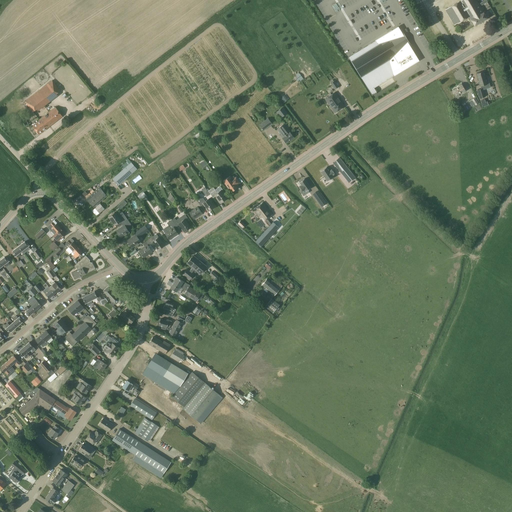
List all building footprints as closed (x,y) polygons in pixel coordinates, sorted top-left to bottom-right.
[(458,23),(470,16),(471,20),(475,25),(487,18),(486,18),(489,16),(486,12),(484,14),(483,13),(480,7),(487,3),(486,0),(478,5),(475,0),(461,0),(461,1),(449,8),(445,10),(454,25),(458,23)] [(388,33),(348,57),(372,95),(376,92),(374,88),(415,63),(410,54),(413,52),(411,48),(412,47),(401,29),(400,30),(398,27),(394,29),(388,33)] [(476,73),(481,89),(482,88),(484,88),(483,85),(489,84),(487,75),(484,76),(483,71),(476,73)] [(298,82),(303,79),(299,73),(294,76),(298,82)] [(60,91),(52,80),(25,101),(33,112),(60,91)] [(335,90),(339,87),(334,81),(330,83),(335,90)] [(461,96),(459,93),(462,92),(462,93),(465,91),(461,84),(458,86),(459,87),(453,90),(457,98),(459,98),(460,97),(461,96)] [(335,92),(325,99),(335,113),(344,106),(335,92)] [(473,107),(479,103),(476,97),(469,102),(473,107)] [(282,106),(280,108),(276,111),(281,117),(287,113),(282,106)] [(40,120),(33,126),(39,134),(62,116),(55,107),(39,120),(40,120)] [(268,118),(265,120),(259,125),(264,131),(272,124),(268,118)] [(283,137),(282,138),(286,143),(293,137),(288,130),(287,131),(283,125),(277,129),(283,137)] [(256,142),(250,147),(257,157),(258,157),(257,156),(259,154),(260,155),(261,155),(264,159),(271,153),(263,142),(258,146),(256,142)] [(242,162),(238,166),(246,176),(253,170),(250,167),(250,165),(252,164),(252,165),(253,165),(246,156),(240,160),(242,162)] [(342,161),(336,167),(348,182),(355,177),(342,161)] [(123,170),(112,179),(118,186),(137,169),(131,162),(123,170)] [(327,167),(321,171),(328,181),(334,177),(333,175),(335,173),(332,169),(329,171),(327,167)] [(229,176),(223,181),(231,192),(232,191),(233,191),(235,190),(235,189),(237,187),(236,185),(239,183),(236,178),(235,178),(233,176),(230,178),(229,176)] [(302,185),(299,187),(302,191),(301,192),(302,194),(303,195),(307,193),(306,191),(308,190),(311,188),(304,179),(299,182),(302,185)] [(99,187),(94,191),(97,195),(95,197),(99,202),(107,196),(99,187)] [(208,191),(211,194),(213,198),(215,196),(220,203),(227,199),(221,190),(217,193),(213,187),(208,191)] [(94,191),(86,199),(94,207),(99,202),(95,197),(97,195),(94,191)] [(143,192),(137,196),(141,200),(146,196),(143,192)] [(196,199),(201,206),(203,205),(208,212),(215,207),(209,199),(205,201),(203,198),(202,199),(200,196),(196,199)] [(321,196),(317,200),(322,206),(326,203),(321,196)] [(198,208),(201,206),(196,199),(196,200),(189,205),(188,206),(189,206),(192,210),(189,212),(194,219),(202,213),(198,208)] [(263,203),(254,209),(262,219),(258,222),(261,227),(265,224),(268,227),(256,242),(261,246),(275,230),(272,228),(275,225),(273,223),(271,225),(267,219),(272,215),(263,203)] [(100,204),(95,208),(99,213),(104,209),(100,204)] [(120,221),(121,224),(127,219),(124,215),(119,218),(115,212),(109,217),(115,225),(120,221)] [(127,219),(121,224),(123,226),(116,231),(121,238),(129,232),(126,228),(131,225),(127,219)] [(178,219),(174,222),(176,227),(179,225),(184,232),(190,227),(187,222),(185,219),(181,222),(178,219)] [(56,233),(61,229),(56,224),(57,223),(54,220),(47,227),(54,234),(56,233)] [(174,222),(172,220),(168,223),(169,225),(168,226),(171,229),(165,233),(169,239),(178,234),(174,228),(176,227),(174,222)] [(136,235),(128,241),(132,247),(141,242),(138,238),(148,230),(145,225),(134,233),(136,235)] [(35,236),(38,240),(46,233),(42,229),(35,236)] [(66,234),(61,229),(56,233),(54,234),(54,235),(53,236),(58,241),(66,234)] [(148,240),(151,244),(153,243),(158,250),(165,245),(163,242),(165,240),(162,235),(155,240),(153,237),(148,240)] [(73,251),(77,247),(73,242),(73,240),(72,239),(70,241),(69,240),(66,243),(66,245),(63,247),(66,250),(69,247),(73,251)] [(148,246),(151,244),(148,240),(142,244),(145,247),(139,251),(144,257),(152,251),(148,246)] [(25,241),(18,246),(22,251),(24,253),(30,249),(28,246),(29,245),(27,243),(26,244),(25,241)] [(19,253),(22,251),(18,246),(12,251),(14,253),(13,254),(15,256),(16,255),(18,258),(21,256),(19,253)] [(59,247),(52,253),(54,255),(55,257),(62,251),(61,249),(59,247)] [(82,252),(77,247),(73,251),(75,253),(73,255),(76,258),(82,252)] [(37,249),(33,252),(38,259),(42,256),(37,249)] [(86,256),(84,257),(74,266),(78,270),(72,273),(72,274),(74,279),(75,278),(75,279),(79,277),(82,276),(82,275),(85,274),(85,273),(87,272),(87,273),(95,269),(92,262),(91,263),(89,261),(90,260),(86,256)] [(192,267),(190,270),(188,269),(195,274),(192,272),(195,269),(200,274),(206,266),(193,256),(187,263),(192,267)] [(4,257),(0,260),(0,263),(2,266),(5,264),(7,266),(10,264),(8,262),(9,261),(7,258),(6,259),(4,257)] [(52,279),(56,275),(52,269),(47,273),(52,279)] [(195,274),(188,269),(182,275),(189,281),(195,274)] [(215,280),(215,279),(218,276),(212,271),(209,274),(215,280)] [(200,293),(189,287),(190,285),(177,277),(170,288),(177,292),(180,287),(186,291),(184,294),(196,301),(200,293)] [(267,293),(268,291),(274,296),(282,286),(274,279),(272,282),(267,278),(261,285),(265,288),(264,290),(267,293)] [(55,282),(49,287),(55,293),(60,288),(55,282)] [(125,300),(121,295),(118,298),(111,291),(113,289),(109,285),(103,291),(113,301),(110,304),(113,306),(118,301),(120,304),(125,300)] [(48,286),(43,291),(49,298),(55,293),(49,287),(48,286)] [(94,291),(88,294),(91,300),(96,298),(98,301),(101,300),(98,293),(95,294),(94,291)] [(85,303),(91,300),(88,294),(82,297),(85,303)] [(35,298),(30,303),(32,306),(36,310),(41,305),(35,299),(35,298)] [(83,306),(78,300),(73,304),(78,310),(83,306)] [(270,301),(265,306),(273,313),(277,307),(270,301)] [(173,308),(174,305),(166,302),(163,309),(168,310),(168,312),(167,311),(166,314),(171,317),(176,309),(173,308)] [(78,310),(73,304),(68,308),(73,314),(78,310)] [(30,315),(36,310),(32,306),(29,309),(27,306),(24,309),(30,315)] [(125,323),(129,326),(135,319),(130,315),(132,312),(127,309),(124,312),(126,314),(123,318),(127,321),(125,323)] [(15,320),(12,322),(16,327),(22,322),(20,320),(21,319),(19,317),(18,318),(16,315),(13,318),(15,320)] [(96,323),(88,315),(86,316),(85,318),(83,319),(82,320),(85,323),(91,329),(96,323)] [(183,321),(179,318),(178,320),(177,320),(171,330),(170,329),(168,333),(175,337),(183,323),(182,323),(183,321)] [(64,323),(60,319),(54,324),(58,328),(64,323)] [(160,319),(158,325),(162,326),(161,328),(165,330),(166,327),(167,327),(168,324),(170,324),(171,321),(169,320),(166,319),(165,320),(160,319)] [(11,332),(16,327),(12,322),(10,325),(7,323),(5,325),(7,328),(6,328),(8,331),(9,330),(11,332)] [(68,328),(64,323),(58,328),(62,333),(68,328)] [(85,323),(79,329),(84,335),(91,329),(85,323)] [(72,335),(78,341),(84,335),(79,329),(72,335)] [(46,331),(41,335),(45,340),(47,342),(52,337),(46,331)] [(72,346),(78,341),(72,335),(70,332),(64,338),(72,346)] [(40,344),(45,340),(41,335),(36,340),(40,344)] [(170,345),(164,341),(163,342),(153,336),(149,344),(165,354),(170,345)] [(102,347),(102,348),(102,349),(103,350),(104,350),(104,351),(105,351),(106,352),(107,351),(107,350),(113,355),(118,347),(116,345),(118,341),(115,339),(114,340),(112,342),(109,339),(107,342),(105,346),(103,345),(102,346),(102,347)] [(24,347),(28,351),(31,354),(36,349),(29,342),(24,347)] [(91,345),(93,347),(99,353),(102,350),(94,342),(92,344),(91,345)] [(23,356),(28,351),(24,347),(19,351),(23,356)] [(90,350),(96,356),(99,353),(93,347),(90,350)] [(175,349),(170,357),(180,363),(184,355),(175,349)] [(14,356),(7,361),(11,366),(15,363),(17,366),(20,363),(14,356)] [(197,358),(195,360),(205,367),(206,365),(197,358)] [(98,359),(97,360),(96,361),(93,360),(90,364),(93,366),(97,369),(97,367),(102,371),(106,364),(101,361),(98,359)] [(50,376),(54,372),(44,360),(39,364),(50,376)] [(1,367),(9,377),(15,371),(11,366),(7,361),(1,367)] [(26,364),(21,368),(26,373),(30,369),(28,366),(26,364)] [(182,408),(200,424),(222,397),(192,372),(172,397),(184,407),(182,408)] [(36,386),(41,382),(37,378),(33,382),(36,386)] [(86,394),(91,386),(81,378),(79,381),(80,382),(77,388),(86,394)] [(134,388),(137,389),(139,385),(134,382),(132,384),(127,380),(122,387),(128,391),(129,389),(132,391),(134,388)] [(10,382),(5,386),(16,398),(20,394),(10,382)] [(237,392),(250,400),(256,390),(246,384),(244,388),(241,386),(237,392)] [(34,397),(19,409),(24,415),(30,410),(38,404),(40,406),(40,405),(46,409),(48,410),(52,405),(61,411),(66,414),(65,415),(67,417),(71,420),(76,412),(70,408),(69,409),(46,393),(37,387),(29,394),(34,397)] [(80,405),(86,397),(75,390),(73,393),(75,394),(71,399),(80,405)] [(152,420),(157,413),(135,399),(130,406),(152,420)] [(99,425),(108,431),(113,425),(103,418),(99,425)] [(148,441),(158,426),(152,422),(151,422),(145,418),(135,433),(141,437),(148,441)] [(52,428),(48,434),(54,439),(58,433),(58,432),(60,429),(55,425),(53,428),(52,428)] [(119,429),(112,440),(124,448),(126,449),(135,455),(163,473),(171,462),(119,429)] [(90,433),(86,439),(95,445),(102,435),(96,431),(94,435),(90,433)] [(92,454),(90,453),(93,448),(87,444),(85,446),(82,444),(78,451),(89,458),(92,454)] [(74,456),(70,463),(76,467),(79,469),(80,466),(85,460),(78,456),(77,458),(74,456)] [(12,470),(8,475),(10,477),(13,480),(12,481),(14,482),(15,481),(16,482),(17,481),(17,482),(19,480),(19,479),(21,477),(20,476),(23,474),(26,471),(19,466),(16,463),(14,462),(9,467),(12,470)] [(61,469),(52,481),(53,481),(53,482),(55,483),(59,486),(67,474),(61,469)] [(68,480),(62,489),(67,494),(68,494),(71,496),(73,492),(70,490),(74,485),(68,480)] [(53,497),(56,493),(59,495),(62,491),(58,488),(56,490),(53,488),(51,491),(50,491),(49,493),(49,494),(46,499),(50,502),(50,501),(54,504),(57,499),(53,497)]
